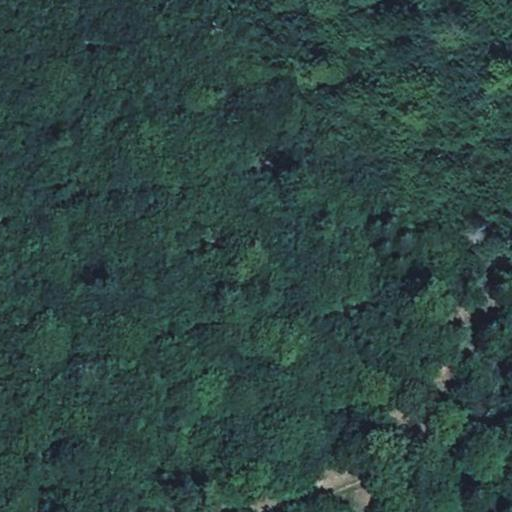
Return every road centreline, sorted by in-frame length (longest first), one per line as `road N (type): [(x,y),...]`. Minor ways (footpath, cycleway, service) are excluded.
road 1 (track): [(207,511),(315,494),(396,467)]
road 2 (track): [(0,487),(183,511)]
road 3 (track): [(511,420),(396,467)]
